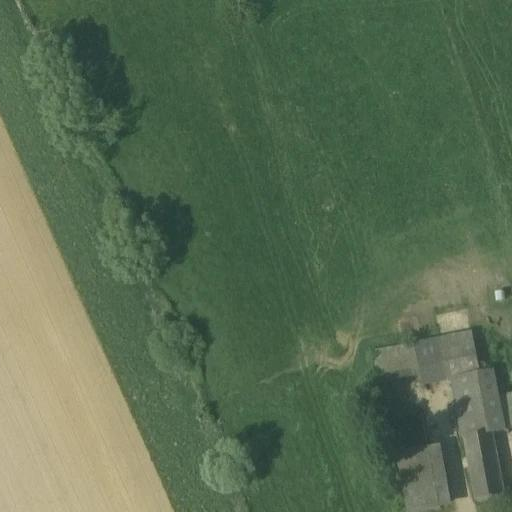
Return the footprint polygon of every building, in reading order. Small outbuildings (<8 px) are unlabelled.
[(471,336),(439,342),(447,382),(479,376),(471,336)] [(439,342),(417,347),(425,387),(447,382),(439,342)] [(415,347),(376,354),(381,385),(421,378),(415,347)] [(492,376),(454,383),(466,441),(493,436),(505,433),(497,400),(498,399),(492,376)] [(511,396),(498,399),(497,400),(505,433),(511,431),(511,396)] [(493,436),(466,441),(477,504),(505,498),(493,436)] [(429,452),(397,458),(407,511),(432,511),(441,510),(429,452)]
